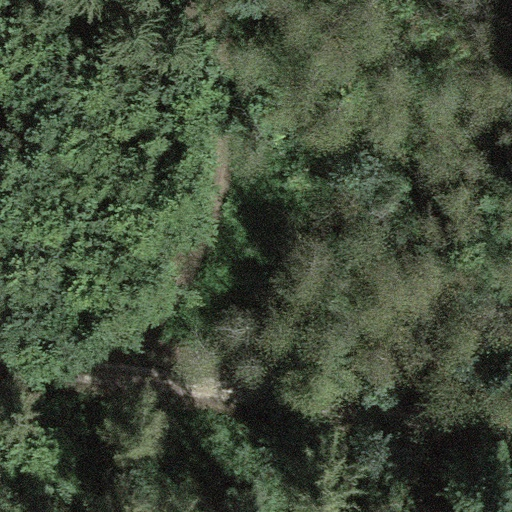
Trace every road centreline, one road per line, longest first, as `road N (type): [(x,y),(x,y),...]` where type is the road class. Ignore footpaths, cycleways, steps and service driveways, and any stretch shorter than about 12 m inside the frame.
road 1 (track): [(511,406),(0,339)]
road 2 (track): [(94,346),(203,199),(220,136),(213,0)]
